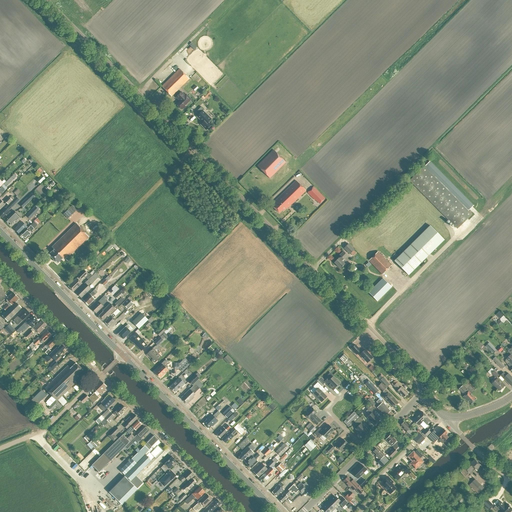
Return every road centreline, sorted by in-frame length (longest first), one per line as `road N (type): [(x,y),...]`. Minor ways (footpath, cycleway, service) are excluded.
road 1 (residential): [(419,397),(413,376),(366,324),(46,0)]
road 2 (secondary): [(276,511),(122,354)]
road 3 (residential): [(236,511),(101,375)]
road 4 (secondary): [(122,354),(0,231)]
road 5 (residential): [(101,375),(0,272)]
road 6 (unclassified): [(0,448),(45,427),(101,375)]
